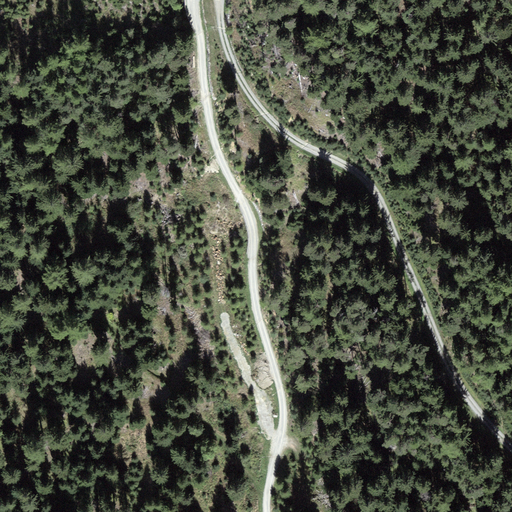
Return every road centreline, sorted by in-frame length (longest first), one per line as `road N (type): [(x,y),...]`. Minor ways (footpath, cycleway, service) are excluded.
road 1 (track): [(216,0),(247,94),(297,144),(360,173),(379,198),(465,392),(511,448)]
road 2 (unclassified): [(194,0),(214,137),(252,223),(253,291),(285,410),(265,493),(268,511)]
